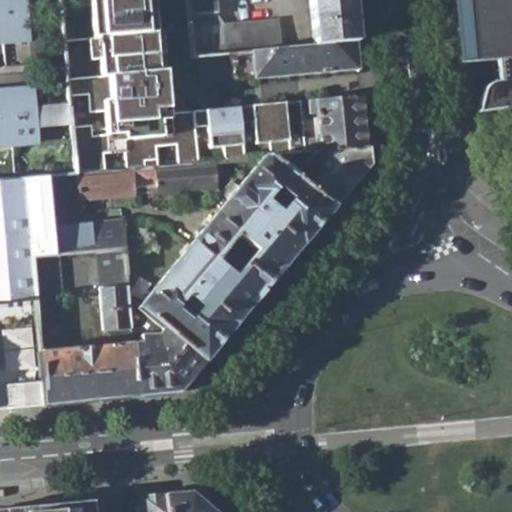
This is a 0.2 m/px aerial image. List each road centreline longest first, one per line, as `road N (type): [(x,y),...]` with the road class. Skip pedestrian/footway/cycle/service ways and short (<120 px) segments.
road 1 (primary): [(291,411),(141,434),(109,450),(0,461)]
road 2 (secondary): [(428,275),(401,0)]
road 3 (primary): [(428,275),(371,290),(324,327),(297,376),(291,411)]
